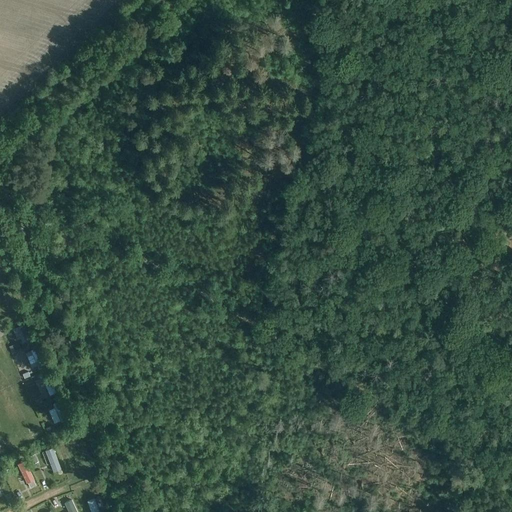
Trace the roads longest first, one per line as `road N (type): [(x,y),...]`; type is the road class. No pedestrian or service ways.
road 1 (track): [(511,473),(3,180)]
road 2 (track): [(0,172),(144,511)]
road 3 (track): [(159,0),(0,163)]
